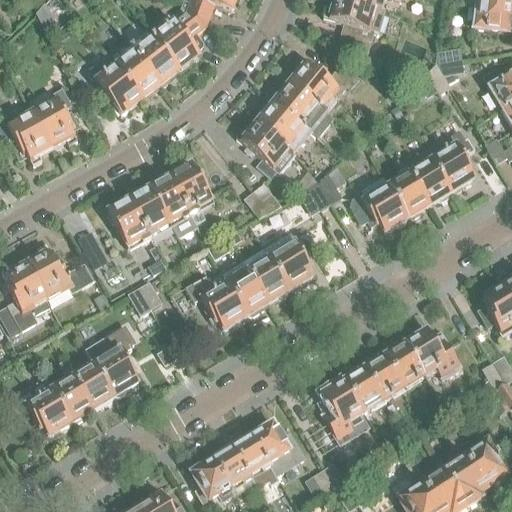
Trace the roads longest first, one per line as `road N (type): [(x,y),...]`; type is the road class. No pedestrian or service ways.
road 1 (residential): [(39,511),(511,220)]
road 2 (residential): [(289,0),(277,32),(227,92),(176,134),(0,231)]
